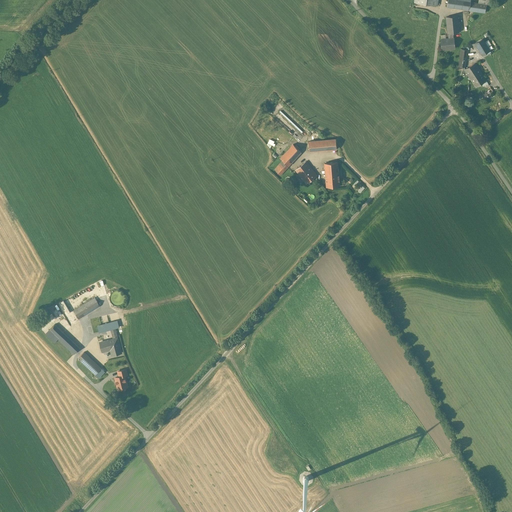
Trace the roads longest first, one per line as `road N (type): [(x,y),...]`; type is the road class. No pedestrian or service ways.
road 1 (unclassified): [(79,511),(454,106)]
road 2 (unclassified): [(454,106),(349,0)]
road 3 (track): [(227,353),(303,470)]
